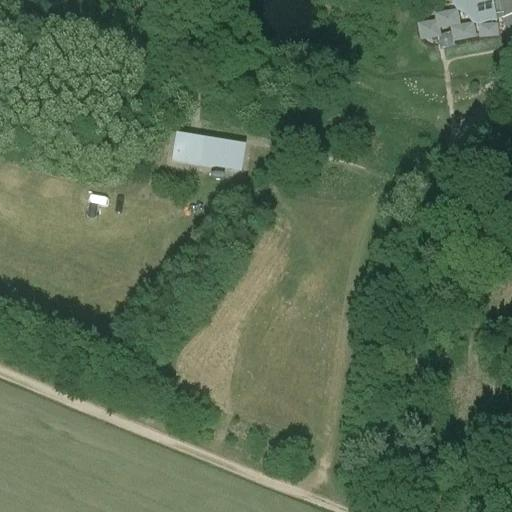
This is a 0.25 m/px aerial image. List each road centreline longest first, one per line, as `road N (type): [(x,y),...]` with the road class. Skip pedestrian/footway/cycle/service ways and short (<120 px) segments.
road 1 (track): [(0,362),(341,511)]
road 2 (track): [(123,0),(173,34),(193,65),(195,135)]
